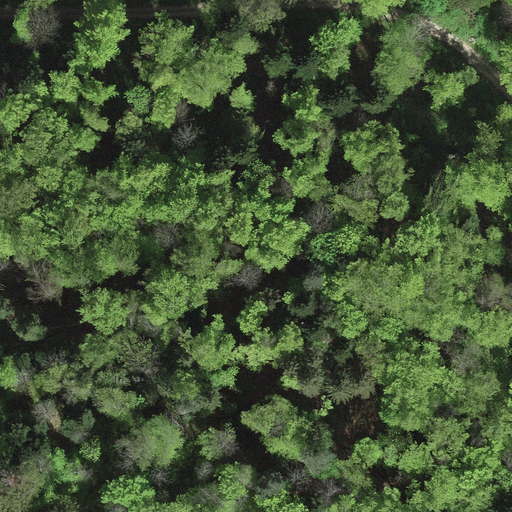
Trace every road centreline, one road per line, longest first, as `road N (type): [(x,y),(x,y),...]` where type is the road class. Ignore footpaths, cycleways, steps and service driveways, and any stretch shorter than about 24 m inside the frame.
road 1 (track): [(297,0),(147,12),(0,10)]
road 2 (track): [(511,94),(477,58),(397,6),(319,0)]
